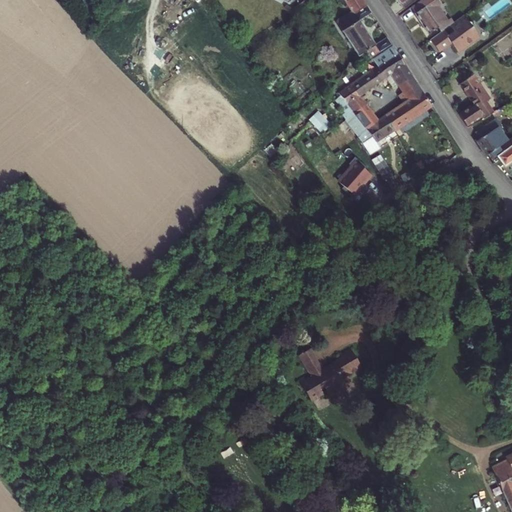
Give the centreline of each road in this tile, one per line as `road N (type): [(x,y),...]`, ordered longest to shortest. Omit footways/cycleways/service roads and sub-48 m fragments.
road 1 (track): [(475,156),(392,196),(240,373),(204,467),(241,511)]
road 2 (residential): [(372,0),(480,163),(511,194)]
road 3 (residential): [(511,217),(495,233),(483,267),(511,360)]
